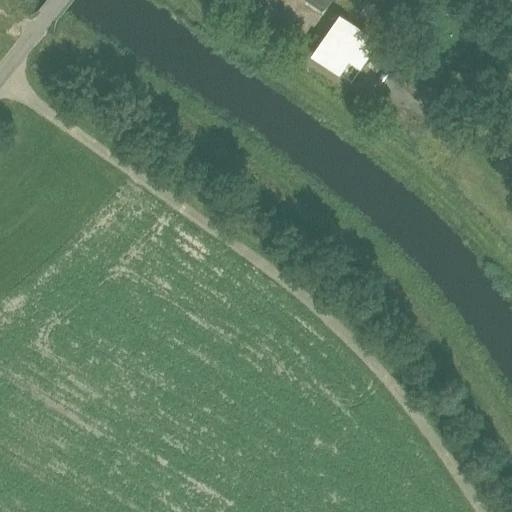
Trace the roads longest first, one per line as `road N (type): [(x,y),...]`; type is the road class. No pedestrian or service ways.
road 1 (unclassified): [(484,511),(395,379),(351,335),(1,77)]
road 2 (track): [(38,26),(141,76),(337,223),(413,300),(511,439)]
road 3 (track): [(184,0),(402,156),(511,266)]
